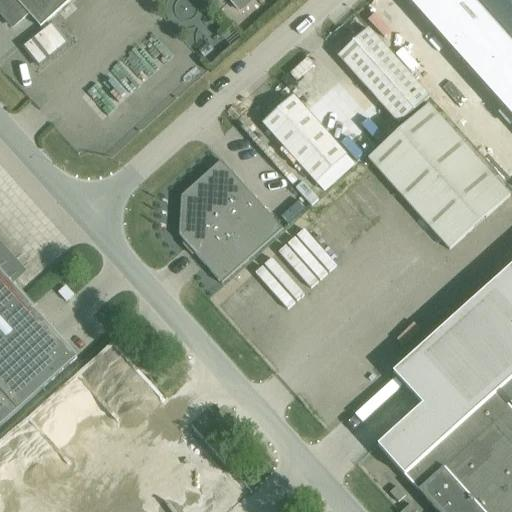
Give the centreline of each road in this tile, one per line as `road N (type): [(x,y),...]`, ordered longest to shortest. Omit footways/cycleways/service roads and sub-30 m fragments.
road 1 (unclassified): [(348,511),(82,215)]
road 2 (unclassified): [(82,215),(327,0)]
road 3 (unknown): [(0,503),(105,409),(131,422),(206,511)]
road 4 (unclassified): [(82,215),(0,124)]
